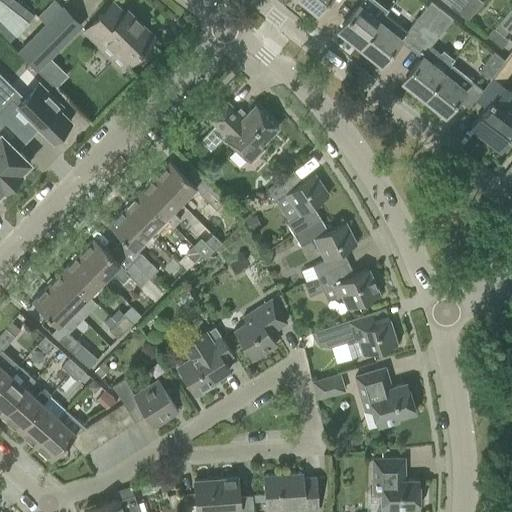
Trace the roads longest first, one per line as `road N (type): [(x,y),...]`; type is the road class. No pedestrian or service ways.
road 1 (tertiary): [(437,312),(403,226),(355,147),(291,75),(228,23)]
road 2 (residential): [(253,0),(511,203)]
road 3 (residential): [(0,258),(228,23)]
road 4 (residential): [(152,455),(300,446),(310,430),(298,368)]
road 5 (tertiary): [(465,511),(460,418),(437,312)]
road 6 (residential): [(152,455),(298,368)]
